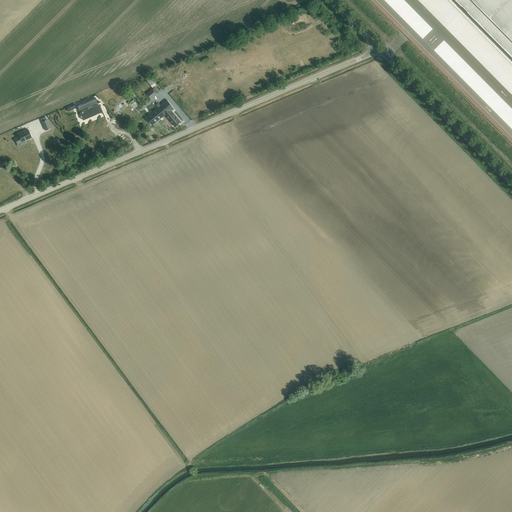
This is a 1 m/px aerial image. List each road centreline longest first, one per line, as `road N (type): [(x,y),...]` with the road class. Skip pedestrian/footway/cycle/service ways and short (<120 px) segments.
road 1 (unclassified): [(0,210),(377,48)]
road 2 (unclassified): [(511,187),(377,48)]
